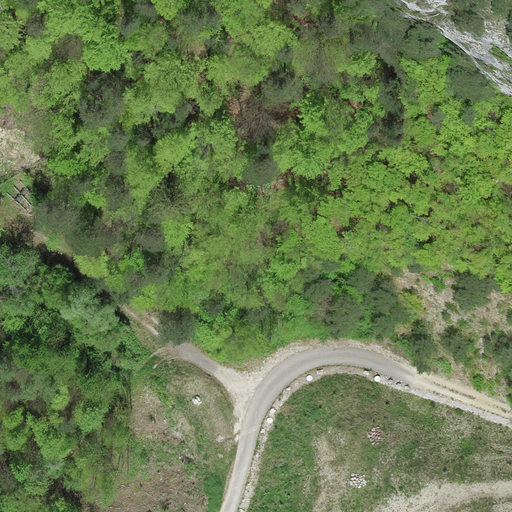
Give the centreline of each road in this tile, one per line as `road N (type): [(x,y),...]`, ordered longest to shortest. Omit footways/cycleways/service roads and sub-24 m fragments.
road 1 (unclassified): [(228,511),(263,397),(146,321),(0,192)]
road 2 (track): [(263,397),(291,366),(350,354),(511,411)]
